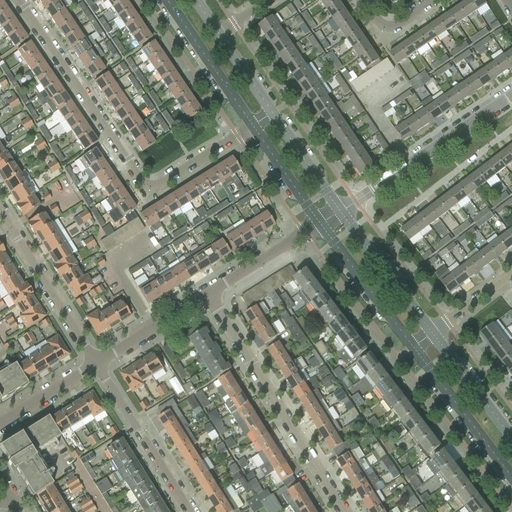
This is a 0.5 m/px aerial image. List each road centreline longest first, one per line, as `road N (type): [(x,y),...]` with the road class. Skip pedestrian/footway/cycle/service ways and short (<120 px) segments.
road 1 (residential): [(16,0),(136,182),(154,188),(251,128)]
road 2 (residential): [(342,511),(205,295)]
road 3 (tertiary): [(339,212),(511,96)]
road 4 (residential): [(95,364),(0,210)]
road 5 (residential): [(187,511),(95,364)]
road 6 (secondary): [(412,349),(511,481)]
road 7 (secondary): [(319,223),(412,349)]
road 8 (secondary): [(163,0),(251,128)]
road 9 (secondary): [(431,334),(339,212)]
road 10 (residential): [(205,295),(319,223)]
road 11 (secondary): [(511,440),(431,334)]
road 12 (residential): [(95,364),(205,295)]
